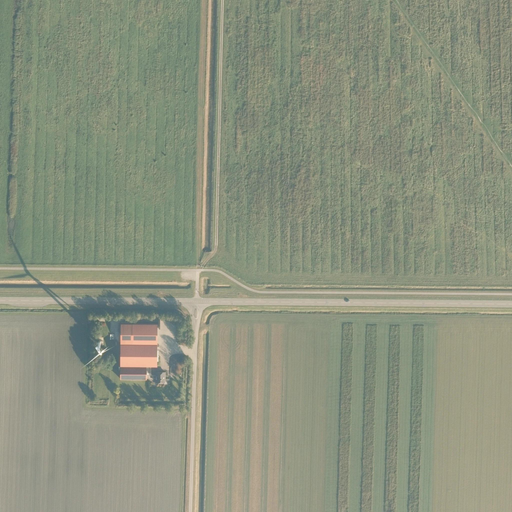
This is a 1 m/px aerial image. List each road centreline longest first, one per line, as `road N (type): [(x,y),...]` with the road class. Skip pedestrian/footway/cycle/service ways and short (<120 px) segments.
road 1 (secondary): [(511,304),(196,300)]
road 2 (unclassified): [(190,511),(196,300)]
road 3 (secondary): [(0,299),(196,300)]
